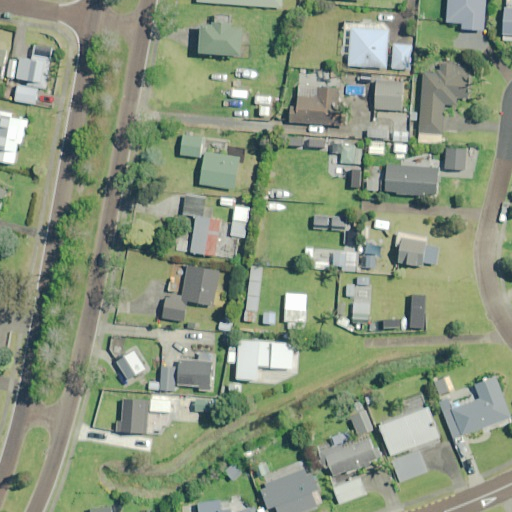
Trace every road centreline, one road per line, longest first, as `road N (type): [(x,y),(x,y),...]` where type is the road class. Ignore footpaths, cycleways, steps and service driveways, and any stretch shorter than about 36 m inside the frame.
road 1 (tertiary): [(142,29),(66,420)]
road 2 (tertiary): [(22,407),(88,20)]
road 3 (residential): [(511,140),(483,260),(495,312),(511,334)]
